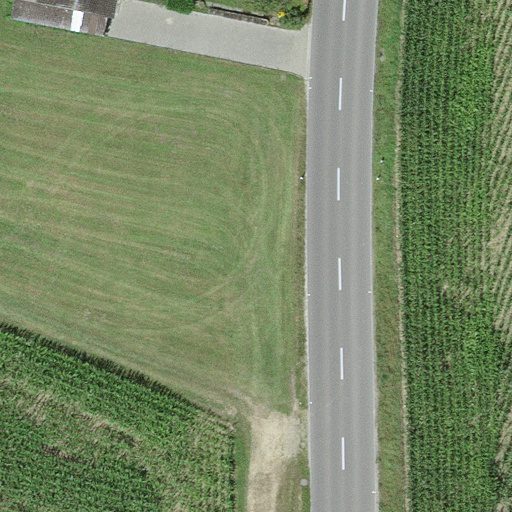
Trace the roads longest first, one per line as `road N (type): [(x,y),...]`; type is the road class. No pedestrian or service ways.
road 1 (tertiary): [(346,0),(338,233),(344,511)]
road 2 (track): [(343,425),(282,443),(266,470),(265,511)]
